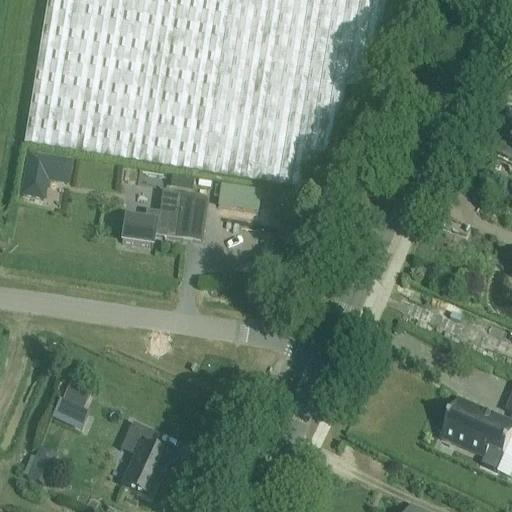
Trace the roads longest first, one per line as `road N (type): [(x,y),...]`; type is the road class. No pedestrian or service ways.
road 1 (tertiary): [(325,360),(486,0)]
road 2 (residential): [(325,360),(195,324),(0,296)]
road 3 (tertiary): [(255,511),(325,360)]
